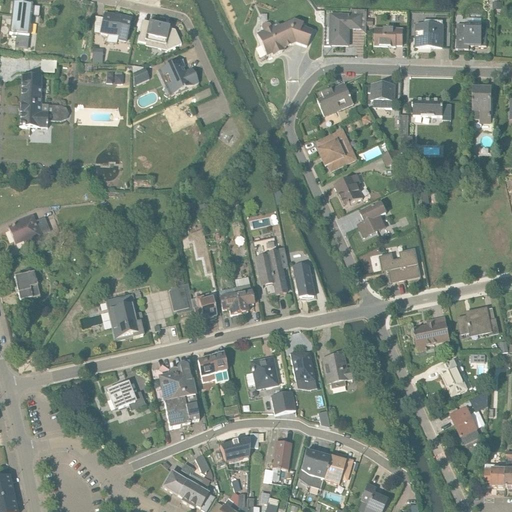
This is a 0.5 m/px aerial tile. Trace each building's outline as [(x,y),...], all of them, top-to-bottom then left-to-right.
[(32,5),(12,3),(9,35),(28,37),(31,15),(32,7),(32,5)] [(32,7),(31,15),(38,16),(39,8),(32,7)] [(361,31),(362,11),(350,11),(350,16),(331,15),(330,47),(348,47),(348,31),(361,31)] [(366,12),(362,11),(361,31),(366,36),(366,27),(372,27),(372,21),(366,21),(366,12)] [(130,21),(104,15),(103,19),(99,34),(99,36),(106,37),(117,40),(117,43),(125,44),(130,21)] [(95,17),(94,33),(99,34),(103,19),(95,17)] [(295,45),(306,49),(312,32),(301,28),(303,25),(293,22),(279,28),(277,26),(271,29),(269,25),(266,24),(262,26),(261,29),(262,33),(256,36),(266,58),(271,56),(272,56),(272,57),(273,56),(273,57),(274,57),(281,54),(281,53),(282,53),(282,52),(282,51),(295,45)] [(416,26),(416,49),(441,50),(442,23),(425,22),(424,26),(416,26)] [(169,30),(142,24),(138,43),(145,45),(145,48),(167,52),(181,46),(174,32),(169,31),(169,30)] [(456,26),(456,51),(458,51),(458,52),(463,52),(463,51),(468,51),(468,46),(470,47),(486,48),(487,25),(481,25),(481,26),(480,26),(466,26),(456,26)] [(395,47),(402,47),(402,30),(375,30),(375,48),(395,48),(395,47)] [(116,45),(117,43),(117,40),(106,37),(105,43),(116,45)] [(103,50),(92,50),(92,62),(102,63),(103,50)] [(56,61),(41,59),(40,72),(56,73),(56,61)] [(182,61),(158,72),(169,97),(198,85),(196,80),(194,75),(192,70),(184,73),(183,70),(184,69),(182,61)] [(144,70),(133,75),(135,87),(149,81),(144,70)] [(115,76),(114,76),(114,84),(123,85),(123,76),(121,76),(122,74),(115,73),(115,76)] [(42,78),(21,77),(19,128),(47,130),(47,122),(48,106),(40,106),(42,78)] [(317,101),(323,116),(352,104),(344,84),(321,94),(323,99),(317,101)] [(394,86),(371,85),(371,87),(367,87),(367,92),(370,92),(370,101),(372,101),(373,108),(392,108),(392,102),(393,102),(394,86)] [(489,124),(490,88),(481,88),(481,89),(473,89),(473,88),(472,88),(472,120),(479,120),(479,124),(489,124)] [(210,89),(188,99),(191,106),(213,96),(210,89)] [(413,100),(412,117),(418,117),(425,117),(442,118),(442,119),(443,119),(443,120),(444,120),(445,120),(446,120),(447,120),(448,120),(448,119),(449,118),(449,117),(449,108),(448,106),(442,106),(442,101),(413,100)] [(48,106),(47,122),(60,123),(65,121),(68,115),(66,110),(60,107),(48,106)] [(367,115),(360,118),(363,125),(370,122),(370,121),(372,120),(369,115),(367,115)] [(408,115),(400,115),(399,137),(400,137),(399,157),(404,157),(404,153),(413,153),(413,145),(411,145),(412,137),(407,137),(408,115)] [(356,159),(343,130),(317,142),(319,148),(328,166),(330,171),(356,159)] [(324,167),(328,166),(319,148),(316,149),(324,167)] [(399,161),(394,150),(381,156),(386,167),(399,161)] [(469,178),(476,179),(476,176),(477,176),(477,159),(475,159),(475,153),(470,152),(469,178)] [(334,185),(344,207),(363,198),(357,185),(360,183),(356,175),(334,185)] [(251,178),(243,180),(247,197),(255,195),(251,178)] [(151,181),(134,180),(134,188),(150,189),(151,181)] [(427,192),(419,193),(421,204),(428,203),(427,192)] [(104,201),(95,206),(100,214),(104,211),(108,209),(104,201)] [(357,226),(363,238),(385,228),(380,216),(386,213),(381,203),(359,213),(364,222),(357,226)] [(208,206),(198,206),(199,214),(209,214),(208,206)] [(104,211),(100,214),(105,223),(110,220),(104,211)] [(16,226),(8,229),(15,245),(22,242),(24,245),(42,237),(41,236),(50,232),(44,218),(35,221),(33,215),(15,223),(16,226)] [(255,260),(254,260),(260,289),(273,286),(275,297),(276,297),(285,295),(286,295),(281,272),(288,270),(283,251),(278,252),(278,253),(277,253),(274,239),(252,244),(255,260)] [(391,254),(378,257),(379,257),(381,266),(380,266),(381,272),(387,270),(390,283),(390,282),(419,276),(419,277),(420,276),(414,249),(398,252),(400,259),(392,260),(391,254)] [(291,268),(298,300),(299,300),(300,301),(306,300),(314,298),(310,281),(313,281),(312,274),(309,275),(307,264),(291,268)] [(33,274),(14,279),(16,287),(17,294),(18,294),(20,302),(39,297),(33,274)] [(235,290),(248,287),(247,280),(234,283),(235,290)] [(188,285),(170,288),(176,315),(193,311),(191,300),(188,285)] [(233,290),(233,291),(238,316),(247,314),(246,308),(253,307),(248,287),(235,290),(233,290)] [(107,301),(116,342),(133,338),(133,339),(142,337),(140,325),(143,324),(141,313),(137,314),(133,299),(141,297),(139,291),(129,293),(130,296),(107,301)] [(218,294),(222,313),(229,312),(230,318),(238,316),(233,291),(218,294)] [(288,309),(285,295),(276,297),(279,310),(288,309)] [(203,297),(191,300),(193,311),(196,321),(202,320),(202,322),(208,321),(208,322),(215,321),(214,319),(216,319),(212,300),(204,301),(203,297)] [(302,310),(308,310),(306,300),(300,301),(302,310)] [(492,307),(486,308),(488,319),(494,318),(492,307)] [(471,315),(457,318),(461,334),(468,332),(469,336),(488,332),(489,335),(498,333),(495,318),(494,318),(488,319),(486,308),(485,308),(470,311),(471,315)] [(249,322),(247,314),(238,316),(240,323),(249,322)] [(240,323),(238,316),(230,318),(231,325),(240,323)] [(449,341),(444,317),(426,320),(426,325),(412,328),(416,351),(425,349),(425,345),(449,341)] [(506,340),(498,341),(501,351),(508,351),(506,340)] [(322,358),(328,383),(330,383),(332,388),(345,385),(344,380),(353,378),(351,366),(346,367),(343,351),(332,354),(333,355),(322,358)] [(290,357),(295,384),(315,380),(309,353),(290,357)] [(219,356),(209,358),(215,381),(216,386),(228,383),(222,356),(220,357),(219,356)] [(199,361),(197,362),(202,384),(215,381),(209,358),(198,360),(199,361)] [(449,388),(453,395),(467,388),(454,359),(437,367),(447,389),(449,388)] [(265,364),(251,367),(253,375),(245,377),(248,388),(254,386),(255,393),(278,388),(272,360),(265,362),(265,364)] [(161,389),(161,390),(169,430),(189,426),(189,424),(199,421),(188,368),(187,367),(187,366),(186,366),(185,366),(184,365),(183,365),(182,366),(181,366),(180,366),(180,367),(179,368),(178,368),(178,369),(178,370),(178,371),(178,372),(178,373),(177,372),(176,372),(175,372),(174,372),(173,372),(172,372),(171,372),(170,373),(169,373),(169,374),(168,375),(168,376),(168,377),(168,378),(167,379),(165,379),(164,380),(163,381),(162,383),(161,384),(161,385),(161,386),(161,388),(161,389)] [(120,387),(107,392),(114,411),(128,406),(134,403),(136,409),(144,406),(139,393),(132,396),(126,383),(119,386),(120,387)] [(291,393),(270,398),(274,417),(295,413),(291,393)] [(324,400),(318,401),(322,421),(328,420),(324,400)] [(137,410),(136,409),(134,403),(128,406),(130,412),(137,410)] [(466,405),(448,414),(450,417),(448,417),(452,425),(454,424),(463,443),(479,435),(476,429),(477,428),(466,405)] [(235,407),(228,408),(229,416),(237,415),(235,407)] [(335,409),(329,410),(331,423),(337,421),(335,409)] [(154,442),(163,440),(161,430),(151,432),(154,442)] [(257,436),(249,436),(249,441),(249,450),(257,450),(257,444),(257,436)] [(249,441),(220,447),(225,464),(249,459),(249,450),(249,441)] [(291,446),(276,444),(271,473),(264,472),(263,484),(271,485),(271,482),(278,483),(280,471),(287,472),(291,446)] [(108,452),(102,445),(100,448),(106,454),(108,452)] [(318,452),(306,449),(298,481),(309,485),(318,452)] [(330,456),(318,452),(309,485),(321,488),(323,479),(330,456)] [(202,456),(194,460),(201,473),(200,474),(205,477),(208,470),(209,469),(202,456)] [(344,460),(330,456),(323,479),(339,484),(340,479),(346,480),(352,459),(345,457),(344,460)] [(484,463),(483,485),(504,486),(505,466),(498,466),(498,463),(484,463)] [(182,480),(171,473),(162,488),(177,497),(178,497),(191,475),(194,471),(184,465),(180,471),(185,474),(182,480)] [(205,477),(202,481),(187,506),(194,510),(195,508),(196,508),(203,511),(206,511),(214,498),(204,492),(209,483),(211,483),(213,481),(210,471),(208,470),(205,477)] [(202,481),(191,475),(178,497),(182,499),(181,500),(182,500),(181,502),(187,506),(202,481)] [(0,499),(13,497),(12,492),(11,492),(8,477),(0,479),(0,499)] [(237,493),(241,491),(237,482),(232,484),(237,493)] [(376,486),(368,483),(361,500),(362,500),(358,509),(363,511),(381,511),(386,502),(384,496),(383,496),(374,492),(376,486)] [(223,508),(217,504),(211,511),(234,511),(238,508),(237,505),(238,498),(234,495),(229,501),(227,500),(223,508)] [(267,507),(269,500),(269,497),(261,495),(259,505),(267,507)] [(13,497),(0,499),(0,511),(13,511),(13,509),(15,509),(14,502),(13,497)] [(243,498),(238,498),(237,505),(238,508),(234,511),(241,511),(244,509),(243,498)] [(267,507),(265,511),(275,511),(278,503),(269,500),(267,507)] [(247,501),(246,511),(257,511),(257,510),(253,510),(253,501),(247,501)] [(419,511),(418,503),(411,504),(412,511),(419,511)]
